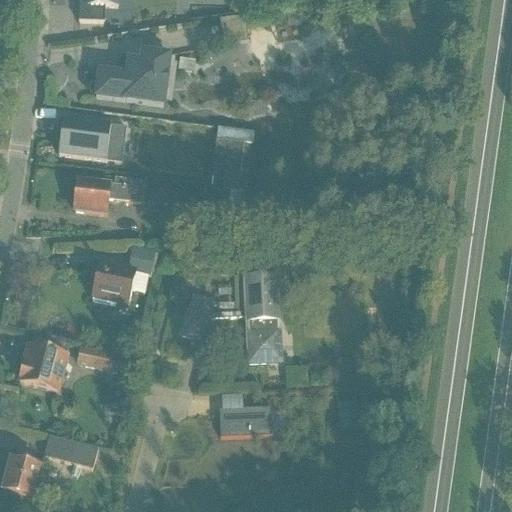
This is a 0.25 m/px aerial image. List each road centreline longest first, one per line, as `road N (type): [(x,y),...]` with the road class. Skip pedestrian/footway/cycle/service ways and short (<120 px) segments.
road 1 (secondary): [(505,0),(434,511)]
road 2 (residential): [(0,258),(25,102),(28,0)]
road 3 (secondary): [(477,511),(511,265)]
